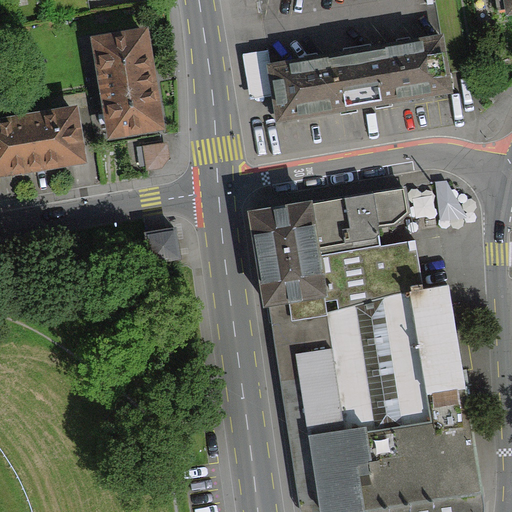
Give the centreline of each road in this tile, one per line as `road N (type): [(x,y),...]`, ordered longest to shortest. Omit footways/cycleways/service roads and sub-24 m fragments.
road 1 (primary): [(260,511),(218,189)]
road 2 (residential): [(218,189),(439,151),(511,163)]
road 3 (tertiary): [(218,189),(0,225)]
road 4 (primary): [(218,189),(198,0)]
